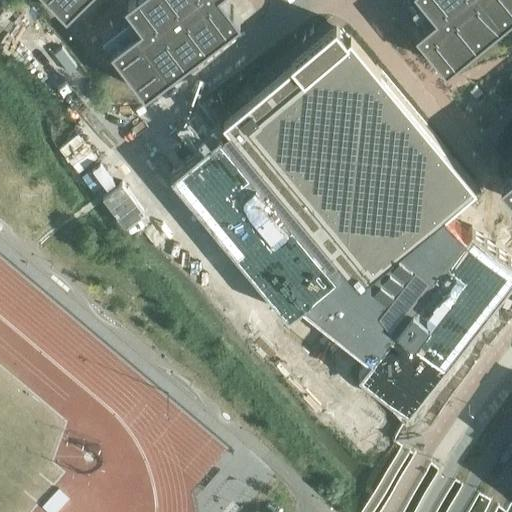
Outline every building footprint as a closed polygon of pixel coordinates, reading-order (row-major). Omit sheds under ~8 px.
[(52,0),(67,15),(82,0),(52,0)] [(128,0),(127,2),(143,24),(113,47),(145,90),(241,19),(226,0),(128,0)] [(511,12),(511,166),(502,175),(511,187),(511,0),(426,0),(437,13),(417,30),(446,66),(511,12)] [(343,29),(229,124),(359,281),(446,209),(476,183),(377,63),(373,66),(343,29)] [(229,124),(172,171),(291,313),(302,303),(370,356),(359,370),(409,409),(511,277),(511,255),(472,224),(467,231),(459,225),(461,224),(453,217),(454,216),(446,209),(359,281),(229,124)]
